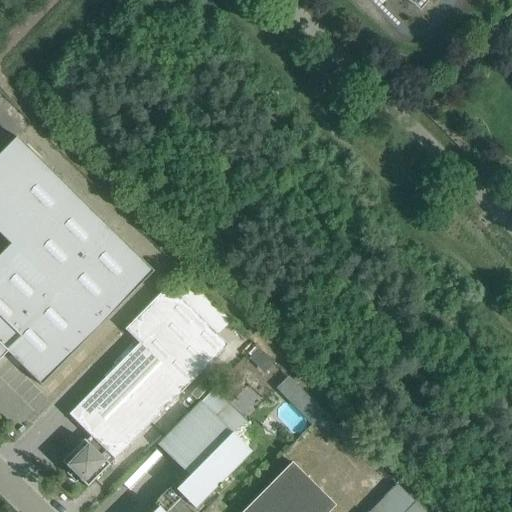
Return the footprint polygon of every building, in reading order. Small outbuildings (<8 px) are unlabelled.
[(0,154),(0,235),(10,245),(0,255),(0,359),(7,352),(41,386),(153,272),(17,137),(0,154)] [(167,286),(124,330),(139,344),(73,410),(73,420),(90,437),(85,442),(84,440),(61,462),(87,488),(227,345),(167,286)] [(257,347),(250,355),(266,371),(274,364),(257,347)] [(291,378),(279,389),(286,398),(298,386),(291,378)] [(200,402),(157,446),(189,477),(177,489),(173,486),(170,487),(168,489),(165,491),(163,493),(159,497),(157,499),(155,502),(154,505),(157,509),(154,511),(167,511),(182,497),(195,509),(251,452),(233,434),(247,421),(215,389),(201,403),(200,402)] [(329,511),(335,506),(291,462),(242,511),(329,511)]
